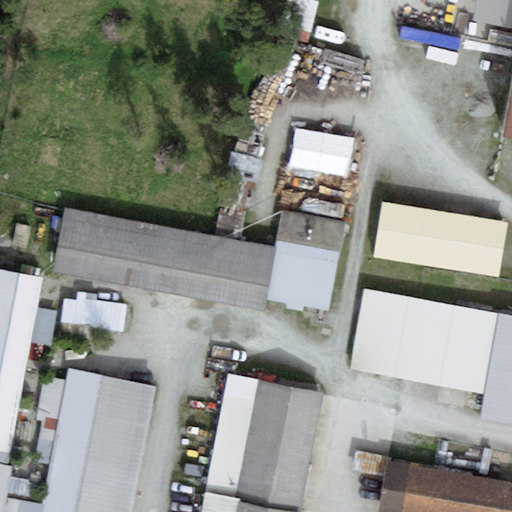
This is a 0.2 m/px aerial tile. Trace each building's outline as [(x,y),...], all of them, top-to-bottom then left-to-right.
[(511,27),(511,0),(475,0),(472,20),(511,27)] [(286,39),(312,43),(317,8),(291,4),(286,39)] [(511,75),(500,137),(511,139),(511,75)] [(295,128),(288,167),(348,179),(356,139),(295,128)] [(226,174),(251,183),(260,159),(235,150),(226,174)] [(299,196),(296,208),(340,217),(343,205),(299,196)] [(505,220),(383,204),(375,261),(497,277),(505,220)] [(216,237),(67,207),(54,268),(261,310),(274,245),(234,237),(238,215),(221,211),(216,237)] [(283,211),(268,301),(329,311),(345,222),(283,211)] [(42,278),(0,270),(0,461),(7,463),(30,342),(37,308),(42,278)] [(441,385),(456,307),(363,290),(349,368),(441,385)] [(95,302),(90,326),(121,332),(126,308),(95,302)] [(511,317),(456,307),(441,385),(486,394),(482,413),(511,418),(511,317)] [(37,308),(30,342),(50,345),(56,311),(37,308)] [(132,511),(158,387),(72,370),(70,379),(53,459),(42,511),(132,511)] [(53,459),(70,379),(47,374),(37,420),(42,421),(35,455),(53,459)] [(303,511),(327,397),(230,378),(202,511),(303,511)] [(356,451),(352,469),(379,475),(383,457),(356,451)] [(511,511),(511,485),(389,464),(380,511),(511,511)] [(8,511),(16,472),(0,468),(0,511),(8,511)]
